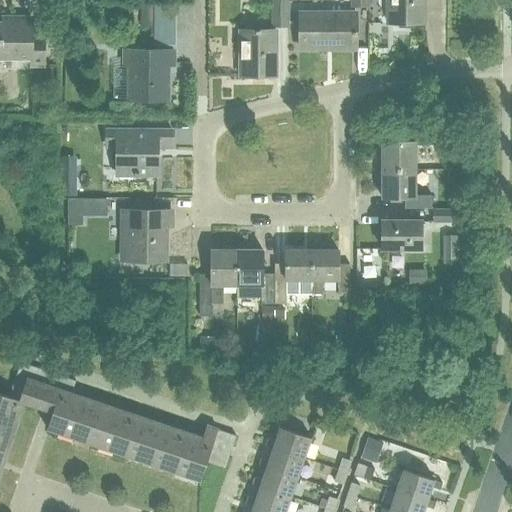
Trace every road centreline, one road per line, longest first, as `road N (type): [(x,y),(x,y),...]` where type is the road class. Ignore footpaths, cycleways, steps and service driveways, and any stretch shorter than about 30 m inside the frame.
road 1 (residential): [(339,91),(204,124),(202,214),(336,213)]
road 2 (residential): [(339,91),(404,76),(511,68)]
road 3 (residential): [(336,213),(339,91)]
